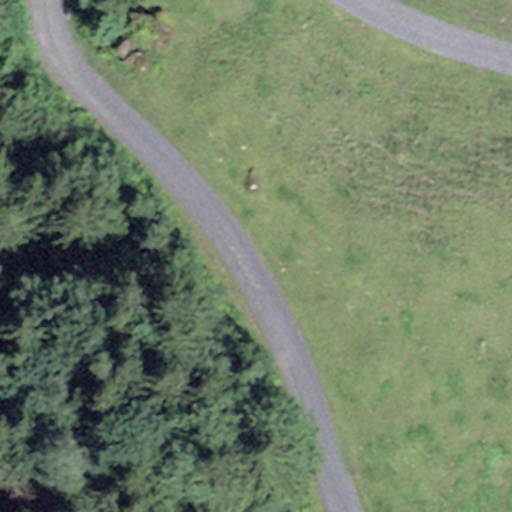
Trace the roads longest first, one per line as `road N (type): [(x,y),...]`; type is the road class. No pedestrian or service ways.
road 1 (unclassified): [(45,0),(51,34),(75,73),(219,231),(261,302),(352,511)]
road 2 (unclassified): [(511,55),(374,0)]
